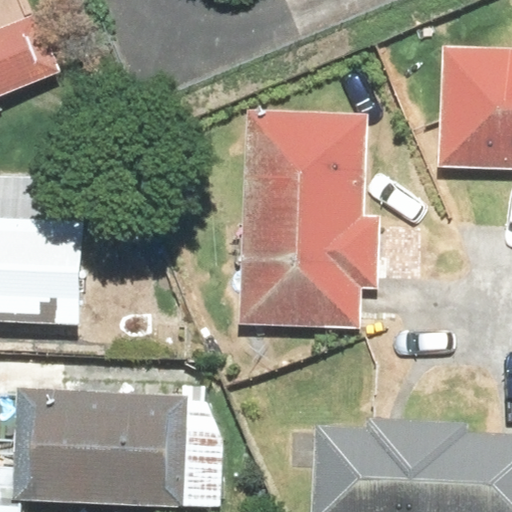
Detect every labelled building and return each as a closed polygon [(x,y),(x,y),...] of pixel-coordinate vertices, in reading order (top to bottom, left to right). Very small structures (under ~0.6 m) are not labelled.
[(0,0),(0,89),(33,76),(2,0),(0,0)] [(511,38),(434,36),(430,156),(511,159),(511,38)] [(366,105),(245,100),(236,316),(360,321),(362,279),(373,279),(376,208),(362,207),(366,105)] [(0,223),(0,327),(100,333),(106,229),(0,223)] [(189,390),(0,380),(0,511),(20,511),(21,490),(184,498),(189,390)] [(307,458),(304,511),(511,511),(511,423),(468,421),(468,410),(369,405),(368,416),(311,413),(311,419),(284,418),(282,456),(307,458)]
